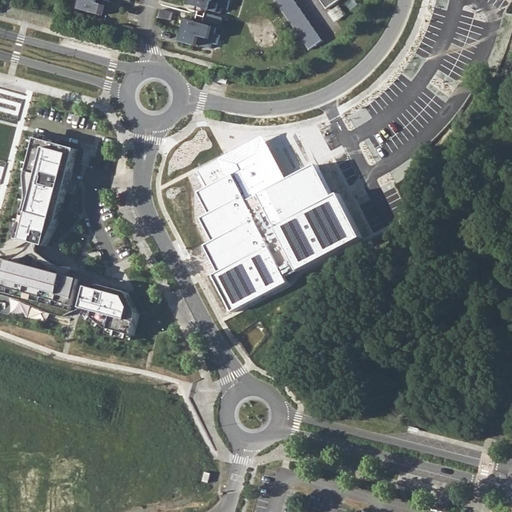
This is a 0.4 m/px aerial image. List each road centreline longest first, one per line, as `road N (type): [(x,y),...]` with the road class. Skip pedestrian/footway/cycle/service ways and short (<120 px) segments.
road 1 (tertiary): [(150,121),(143,183),(152,224),(240,390)]
road 2 (tertiary): [(180,93),(267,108),(323,95),(370,62),(405,0)]
road 3 (tertiary): [(276,430),(511,488)]
road 4 (tertiary): [(511,468),(281,413)]
road 5 (tertiary): [(137,77),(0,33)]
road 6 (tertiary): [(0,55),(128,95)]
